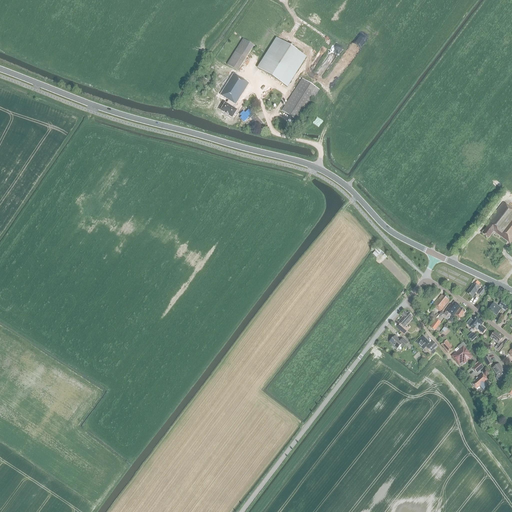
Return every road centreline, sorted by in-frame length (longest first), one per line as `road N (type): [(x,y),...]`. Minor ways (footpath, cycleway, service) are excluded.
road 1 (secondary): [(435,255),(389,231),(341,182),(311,165),(118,113),(0,69)]
road 2 (tertiary): [(241,511),(406,302)]
